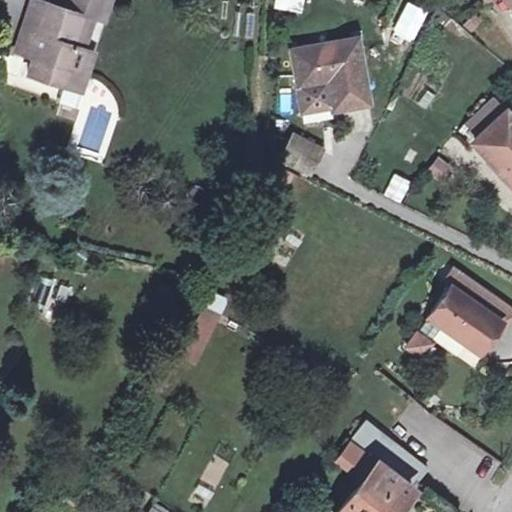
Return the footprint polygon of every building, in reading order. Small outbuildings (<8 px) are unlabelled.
[(31,0),(15,51),(25,54),(33,57),(35,50),(25,46),(39,0),(31,0)] [(41,0),(39,0),(25,46),(35,50),(33,57),(28,73),(65,85),(69,69),(79,72),(86,50),(82,48),(75,46),(85,15),(92,17),(96,18),(102,0),(68,0),(66,8),(41,0)] [(102,0),(96,18),(103,20),(109,0),(102,0)] [(392,31),(413,42),(428,12),(406,1),(392,31)] [(85,15),(75,46),(82,48),(92,17),(85,15)] [(357,38),(291,49),(297,86),(301,111),(330,106),(331,111),(368,105),(357,38)] [(69,69),(65,85),(81,90),(93,52),(86,50),(79,72),(69,69)] [(494,101),(468,125),(479,137),(505,113),(494,101)] [(479,137),(475,141),(511,180),(511,120),(505,113),(479,137)] [(293,135),(281,157),(309,172),(321,149),(293,135)] [(437,156),(426,172),(442,184),(454,167),(437,156)] [(393,172),(384,195),(402,203),(411,180),(393,172)] [(511,307),(453,267),(443,280),(450,284),(502,321),(490,338),(494,341),(511,315),(511,307)] [(167,283),(156,311),(168,316),(180,288),(167,283)] [(450,284),(407,345),(420,355),(440,326),(479,353),(490,338),(502,321),(450,284)] [(205,306),(204,306),(216,313),(224,297),(211,291),(205,306)] [(192,333),(182,355),(194,361),(204,338),(216,313),(204,306),(191,333),(192,333)] [(377,461),(337,511),(392,511),(411,489),(416,482),(428,467),(365,418),(349,439),(377,461)] [(416,482),(411,489),(419,495),(424,488),(416,482)]
